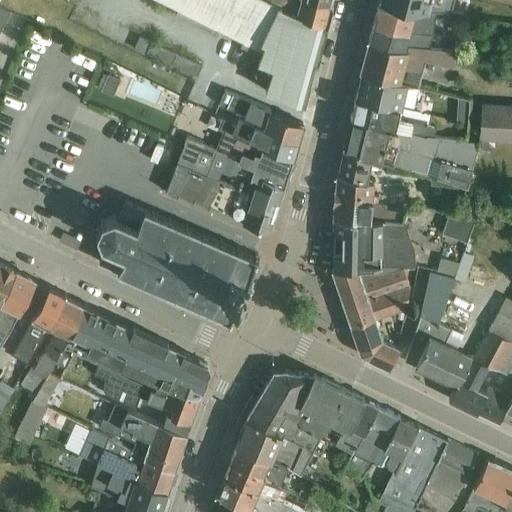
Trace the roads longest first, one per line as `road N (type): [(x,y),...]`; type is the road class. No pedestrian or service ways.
road 1 (unknown): [(285,257),(187,183),(97,147),(73,167),(49,259)]
road 2 (tertiary): [(256,325),(300,213),(356,0)]
road 3 (residential): [(511,448),(256,325)]
road 4 (residential): [(241,352),(0,234)]
road 5 (tertiary): [(181,511),(241,352)]
